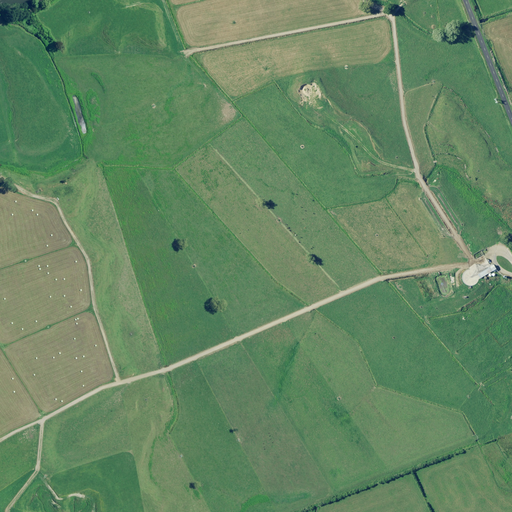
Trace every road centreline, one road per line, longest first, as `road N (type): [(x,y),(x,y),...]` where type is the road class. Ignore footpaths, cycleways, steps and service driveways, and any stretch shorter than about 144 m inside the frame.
road 1 (track): [(365,0),(389,18),(411,168),(470,261)]
road 2 (unclassified): [(465,0),(511,118)]
